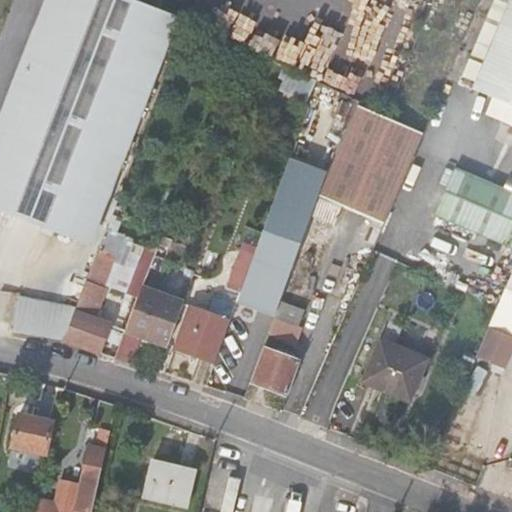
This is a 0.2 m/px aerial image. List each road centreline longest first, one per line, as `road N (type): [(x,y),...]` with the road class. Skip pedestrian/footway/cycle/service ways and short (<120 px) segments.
road 1 (residential): [(0,355),(289,444),(460,511)]
road 2 (unknown): [(289,444),(469,104)]
